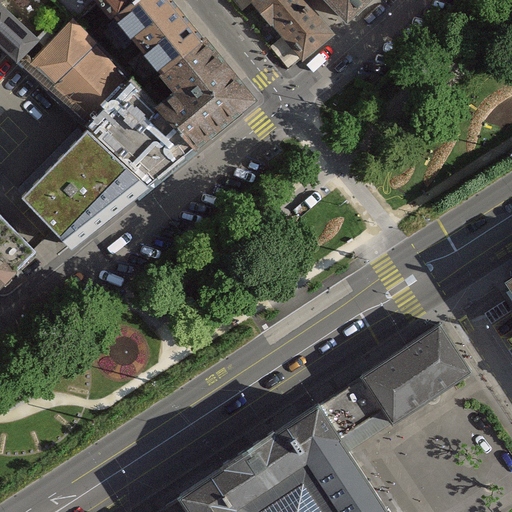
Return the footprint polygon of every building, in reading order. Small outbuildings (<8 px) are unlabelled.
[(0,0),(0,42),(18,59),(38,38),(0,3),(0,0)] [(98,0),(55,0),(73,17),(76,21),(98,0)] [(131,0),(101,0),(114,15),(131,0)] [(171,0),(131,0),(114,15),(161,74),(204,38),(171,0)] [(332,33),(303,0),(253,0),(258,6),(252,11),(260,21),(266,16),(271,22),(273,20),(303,57),(332,33)] [(328,0),(347,19),(366,0),(328,0)] [(90,127),(86,129),(148,184),(196,145),(177,126),(141,89),(76,21),(73,17),(24,67),(90,127)] [(204,38),(161,74),(176,91),(166,98),(152,82),(141,89),(177,126),(196,145),(255,98),(204,38)] [(86,129),(22,193),(69,246),(148,184),(86,129)] [(0,218),(0,283),(35,251),(0,218)] [(440,321),(148,511),(399,511),(350,441),(391,413),(404,433),(481,382),(440,321)]
